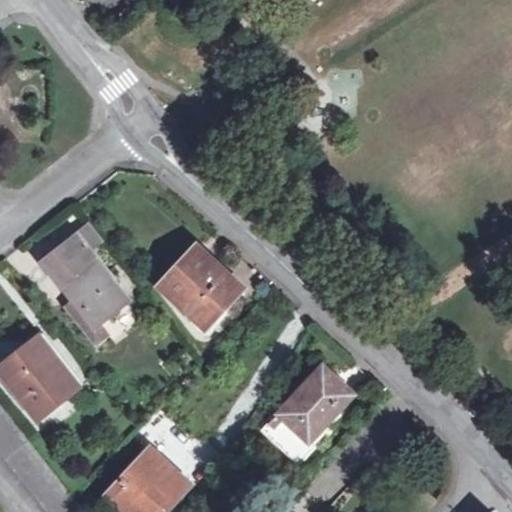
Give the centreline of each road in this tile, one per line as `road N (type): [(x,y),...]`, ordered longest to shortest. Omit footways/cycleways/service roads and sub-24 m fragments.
road 1 (residential): [(142,125),(173,167),(496,470)]
road 2 (residential): [(0,235),(142,125)]
road 3 (residential): [(42,0),(142,125)]
